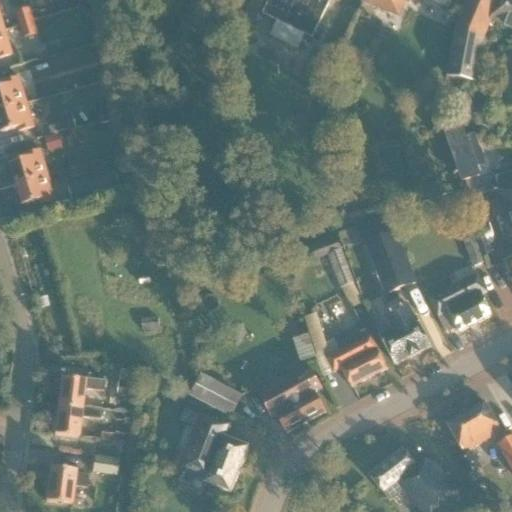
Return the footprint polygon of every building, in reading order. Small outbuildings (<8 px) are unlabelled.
[(254,23),(265,0),(252,0),(244,18),(254,23)] [(312,38),(330,0),(270,0),(264,15),(312,38)] [(364,0),(364,3),(400,17),(406,0),(408,0),(409,0),(428,0),(449,10),(453,0),(364,0)] [(511,30),(511,0),(468,0),(458,26),(448,78),(476,83),(485,39),(489,28),(493,29),(495,23),(511,30)] [(15,13),(19,27),(34,22),(30,9),(15,13)] [(38,34),(34,22),(19,27),(23,39),(38,34)] [(5,31),(0,32),(0,59),(13,55),(5,31)] [(511,49),(509,49),(500,106),(511,108),(511,49)] [(40,72),(23,77),(28,94),(45,89),(40,72)] [(0,88),(0,111),(27,103),(20,78),(5,83),(6,87),(0,88)] [(27,103),(0,111),(0,128),(1,134),(18,129),(19,132),(34,128),(27,103)] [(76,128),(72,114),(48,121),(52,134),(76,128)] [(463,181),(479,176),(463,130),(447,135),(463,181)] [(11,164),(17,185),(49,176),(41,151),(26,155),(27,159),(11,164)] [(84,176),(81,167),(69,170),(72,179),(84,176)] [(511,172),(494,178),(497,190),(494,191),(511,257),(511,259),(506,262),(511,275),(511,172)] [(116,174),(69,187),(74,207),(122,193),(116,174)] [(49,176),(17,185),(23,206),(40,201),(41,205),(56,201),(49,176)] [(458,228),(472,268),(486,263),(471,224),(458,228)] [(416,284),(397,234),(374,243),(394,292),(400,290),(399,289),(413,284),(413,285),(416,284)] [(340,289),(355,283),(337,238),(310,248),(315,261),(328,256),(340,289)] [(450,290),(441,270),(421,280),(430,299),(439,317),(446,332),(455,327),(459,334),(493,317),(483,295),(487,293),(479,275),(450,290)] [(408,305),(386,316),(393,331),(381,336),(395,365),(410,358),(411,359),(421,355),(420,353),(431,347),(417,319),(415,320),(408,305)] [(143,331),(159,330),(158,318),(142,319),(143,331)] [(352,388),(388,369),(368,329),(353,337),(337,345),(335,340),(321,347),(310,325),(300,330),(323,378),(332,373),(342,368),(352,388)] [(144,371),(118,368),(115,396),(136,398),(138,384),(142,385),(144,371)] [(312,371),(283,386),(261,398),(271,417),(277,414),(287,433),(325,412),(316,396),(323,392),(312,371)] [(190,397),(232,418),(243,396),(201,375),(190,397)] [(61,379),(57,407),(81,410),(82,408),(84,390),(103,393),(105,382),(85,379),(84,382),(61,379)] [(471,479),(482,469),(469,451),(473,449),(502,432),(485,404),(448,425),(465,454),(458,459),(471,479)] [(101,410),(82,408),(81,410),(57,407),(54,436),(78,439),(80,418),(100,421),(101,410)] [(229,427),(202,416),(197,427),(180,470),(207,481),(206,484),(231,494),(249,448),(225,439),(229,427)] [(511,469),(511,437),(498,446),(511,469)] [(421,511),(437,511),(460,490),(430,459),(419,468),(404,450),(370,476),(390,502),(402,492),(421,511)] [(118,460),(94,456),(91,474),(115,477),(118,460)] [(475,477),(503,508),(511,499),(511,496),(485,467),(475,477)] [(86,489),(88,477),(74,475),(74,472),(50,468),(46,503),(70,506),(72,487),(86,489)]
